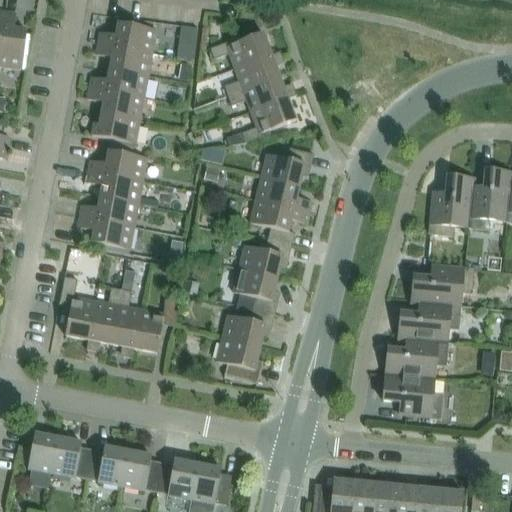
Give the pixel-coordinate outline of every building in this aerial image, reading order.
[(4,14),(0,47),(0,69),(21,72),(26,32),(14,31),(16,15),(4,14)] [(99,34),(97,46),(152,56),(156,33),(117,25),(115,37),(99,34)] [(228,56),(234,71),(271,57),(263,35),(227,49),(225,45),(209,51),(213,62),(228,56)] [(152,56),(97,46),(95,57),(111,60),(108,71),(147,78),(152,56)] [(193,63),(195,49),(178,47),(176,60),(193,63)] [(223,89),(227,98),(279,79),(274,66),(283,62),(280,53),(271,57),(234,71),(238,83),(223,89)] [(188,84),(191,68),(181,66),(178,82),(188,84)] [(147,78),(108,71),(106,82),(91,79),(89,90),(143,101),(147,78)] [(245,103),(250,114),(287,100),(287,101),(296,97),(293,88),(284,92),(279,79),(227,98),(231,108),(245,103)] [(143,101),(89,90),(87,102),(102,105),(100,116),(139,123),(143,101)] [(295,122),(287,101),(287,100),(250,114),(256,130),(241,135),(245,146),(261,140),(259,136),(295,122)] [(139,123),(100,116),(98,127),(93,126),(91,138),(110,142),(108,153),(132,158),(134,146),(135,146),(139,123)] [(228,149),(245,146),(241,135),(225,141),(228,149)] [(202,154),(200,164),(222,168),(225,151),(202,154)] [(266,157),(260,180),(298,189),(301,177),(306,178),(308,169),(310,169),(313,156),(288,151),(286,162),(266,157)] [(146,161),(132,158),(108,153),(105,165),(90,163),(87,174),(142,184),(146,161)] [(206,171),(203,183),(213,185),(215,173),(206,171)] [(471,188),(468,230),(489,232),(490,223),(506,224),(509,182),(510,182),(510,174),(485,172),(483,189),(472,188),(471,188)] [(142,184),(87,174),(85,185),(101,188),(99,199),(138,206),(142,184)] [(473,181),(447,178),(445,196),(433,195),(429,237),(451,238),(452,229),(468,230),(471,188),(472,188),(473,181)] [(298,189),(260,180),(255,202),(309,215),(311,204),(296,201),(298,189)] [(138,206),(99,199),(97,210),(81,207),(79,218),(134,229),(138,206)] [(158,203),(139,200),(138,206),(157,210),(158,203)] [(309,215),(255,202),(249,225),(269,230),(266,242),(291,248),(293,237),(294,237),(294,235),(288,233),(290,223),(306,226),(309,215)] [(134,229),(79,218),(77,230),(93,233),(90,245),(129,252),(134,229)] [(173,248),(183,250),(185,240),(175,238),(173,248)] [(291,248),(266,242),(264,253),(243,248),(238,271),(276,281),(279,268),(284,269),(286,260),(288,261),(291,248)] [(169,255),(168,262),(180,264),(181,257),(169,255)] [(471,294),(473,272),(431,268),(430,281),(412,279),(410,305),(418,305),(460,309),(461,293),(471,294)] [(239,296),(236,308),(274,317),(277,304),(276,304),(278,295),(273,293),(276,281),(238,271),(232,295),(239,296)] [(125,273),(124,280),(133,282),(135,274),(125,273)] [(88,342),(95,303),(73,299),(77,282),(64,279),(59,304),(71,306),(65,338),(87,342),(88,342)] [(88,342),(87,342),(85,352),(95,353),(97,344),(110,347),(121,292),(110,290),(108,306),(95,303),(88,342)] [(121,292),(110,347),(124,349),(122,359),(132,360),(133,351),(140,312),(128,310),(131,294),(121,292)] [(162,316),(140,312),(133,351),(156,355),(162,323),(174,325),(178,301),(166,298),(162,316)] [(399,315),(397,341),(405,342),(405,341),(447,345),(448,329),(458,330),(460,309),(418,305),(417,317),(399,315)] [(221,341),(259,350),(262,337),(267,339),(269,329),(271,330),(274,317),(236,308),(234,319),(227,318),(221,341)] [(226,366),(223,378),(257,386),(258,385),(257,385),(260,373),(259,373),(261,364),(256,363),(259,350),(221,341),(216,364),(226,366)] [(445,366),(447,345),(405,341),(405,342),(404,353),(386,351),(384,377),(434,381),(435,365),(445,366)] [(511,365),(500,364),(499,374),(511,375),(511,365)] [(442,396),(432,395),(434,381),(384,377),(382,402),(400,404),(398,418),(405,419),(404,423),(417,425),(418,420),(440,422),(442,396)] [(27,472),(31,472),(28,488),(48,492),(51,476),(50,476),(57,440),(34,436),(27,472)] [(74,479),(86,481),(90,457),(79,455),(81,444),(57,440),(50,476),(51,476),(74,480),(74,479)] [(29,464),(32,448),(24,447),(21,463),(29,464)] [(90,457),(86,481),(97,483),(97,485),(120,489),(127,453),(104,449),(102,460),(90,457)] [(144,492),(155,494),(160,471),(148,468),(150,457),(127,453),(120,489),(144,494),(144,492)] [(160,471),(155,494),(167,496),(167,498),(190,502),(196,466),(174,462),(171,473),(160,471)] [(220,471),(196,466),(190,502),(213,507),(214,505),(225,507),(230,484),(218,482),(220,471)] [(354,483),(351,511),(373,511),(376,485),(375,485),(361,484),(362,477),(354,477),(354,483)] [(376,485),(373,511),(394,511),(397,487),(396,487),(383,486),(383,479),(376,479),(375,485),(376,485)] [(351,511),(354,483),(332,481),(330,500),(322,499),(321,511),(329,511),(351,511)] [(397,487),(394,511),(416,511),(418,489),(417,489),(404,488),(405,481),(397,481),(396,487),(397,487)] [(418,489),(416,511),(437,511),(439,491),(425,490),(426,484),(418,483),(417,489),(418,489)] [(439,491),(437,511),(459,511),(461,494),(447,492),(447,486),(439,485),(439,491)] [(478,511),(480,495),(472,495),(470,511),(478,511)]
